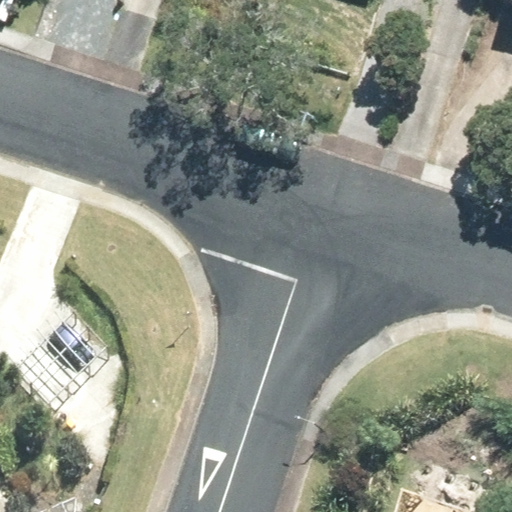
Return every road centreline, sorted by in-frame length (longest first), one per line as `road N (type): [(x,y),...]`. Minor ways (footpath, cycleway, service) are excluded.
road 1 (residential): [(0,102),(320,209)]
road 2 (residential): [(320,209),(220,511)]
road 3 (residential): [(320,209),(511,266)]
